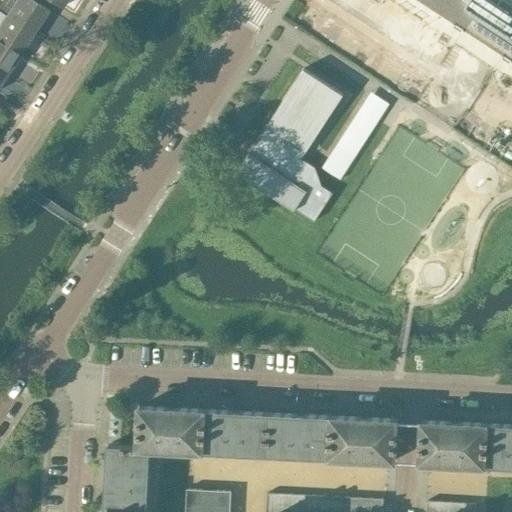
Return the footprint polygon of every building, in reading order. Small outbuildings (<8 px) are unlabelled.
[(48,10),(33,0),(16,0),(7,14),(34,31),(48,10)] [(47,0),(61,8),(65,0),(47,0)] [(511,0),(423,0),(424,0),(423,1),(429,6),(430,4),(435,8),(434,9),(437,10),(438,9),(443,12),(442,14),(444,15),(445,14),(450,17),(449,18),(454,22),(453,24),(455,25),(456,23),(462,27),(461,29),(462,30),(463,30),(464,28),(466,29),(467,28),(472,31),(471,33),(475,35),(476,34),(481,37),(480,38),(486,42),(486,41),(491,44),(490,45),(496,49),(497,48),(501,51),(501,52),(503,53),(501,55),(503,56),(504,55),(510,59),(509,60),(511,62),(511,60),(511,0)] [(34,31),(7,14),(0,24),(0,38),(20,52),(34,31)] [(0,68),(7,73),(20,52),(0,38),(0,68)] [(343,94),(304,68),(266,127),(252,150),(250,153),(249,153),(237,172),(295,209),(295,208),(314,221),(333,192),(322,185),(315,167),(301,158),(305,152),(343,94)] [(333,151),(322,167),(340,179),(351,163),(333,151)] [(171,449),(173,408),(140,406),(138,446),(149,448),(171,449)] [(205,451),(207,410),(173,408),(171,449),(205,451)] [(235,452),(237,411),(207,410),(205,451),(235,452)] [(266,454),(268,413),(237,411),(235,452),(266,454)] [(298,455),(300,414),(268,413),(266,454),(298,455)] [(331,457),(333,416),(300,414),(298,455),(331,457)] [(364,459),(366,417),(333,416),(331,457),(364,459)] [(397,419),(371,418),(366,417),(364,459),(395,460),(397,419)] [(454,463),(456,422),(422,420),(420,461),(454,463)] [(486,465),(488,424),(456,422),(454,463),(486,465)] [(511,466),(511,424),(488,424),(486,465),(511,466)] [(148,482),(149,448),(138,446),(108,445),(107,480),(148,482)] [(116,511),(146,511),(148,482),(107,480),(105,511),(116,511)] [(230,511),(232,491),(187,488),(186,511),(230,511)] [(276,511),(277,493),(268,492),(266,511),(276,511)] [(288,511),(289,493),(277,493),(276,511),(288,511)] [(300,511),(301,494),(289,493),(288,511),(300,511)] [(311,511),(312,494),(301,494),(300,511),(311,511)] [(323,511),(324,495),(312,494),(311,511),(323,511)] [(336,511),(337,496),(324,495),(323,511),(336,511)] [(348,511),(349,496),(337,496),(336,511),(348,511)] [(359,511),(360,497),(349,496),(348,511),(359,511)] [(370,511),(372,497),(360,497),(359,511),(370,511)] [(383,511),(384,498),(372,497),(370,511),(383,511)] [(437,511),(438,501),(427,500),(426,511),(437,511)] [(450,511),(452,501),(438,501),(437,511),(450,511)] [(463,511),(464,502),(452,501),(450,511),(463,511)] [(475,511),(476,503),(464,502),(463,511),(475,511)]
